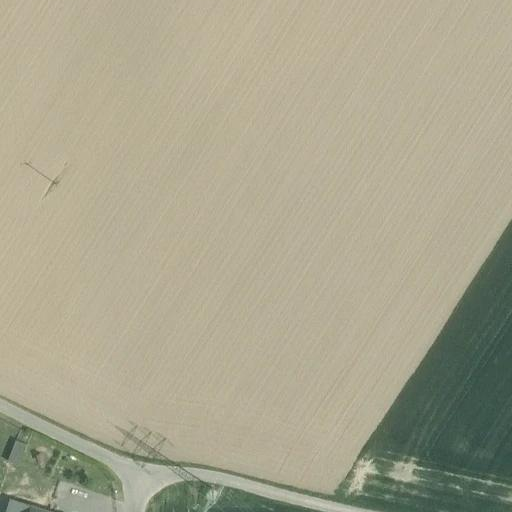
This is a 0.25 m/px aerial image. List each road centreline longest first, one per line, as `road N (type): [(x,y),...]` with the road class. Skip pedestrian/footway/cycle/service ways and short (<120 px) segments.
road 1 (unclassified): [(131,469),(205,473),(352,511)]
road 2 (unclassified): [(0,407),(131,469)]
